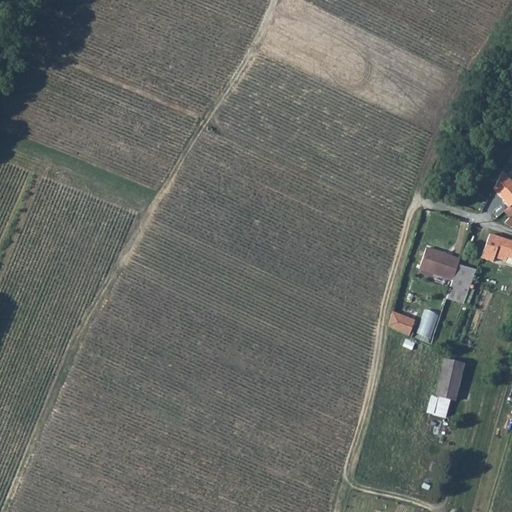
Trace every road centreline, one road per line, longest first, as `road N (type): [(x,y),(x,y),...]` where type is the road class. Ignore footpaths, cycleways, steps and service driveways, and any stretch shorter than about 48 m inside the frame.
road 1 (track): [(274,0),(247,57),(74,334),(4,511)]
road 2 (track): [(333,511),(413,196),(511,1)]
